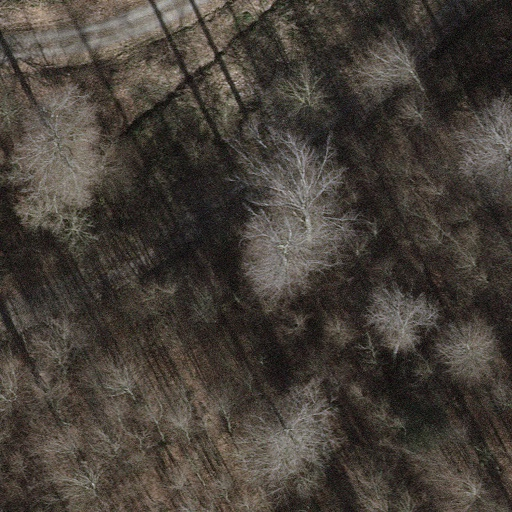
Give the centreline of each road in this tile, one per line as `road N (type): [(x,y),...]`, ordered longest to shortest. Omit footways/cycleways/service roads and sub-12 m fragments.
road 1 (track): [(464,0),(261,170),(0,308)]
road 2 (track): [(0,44),(90,31),(150,0)]
